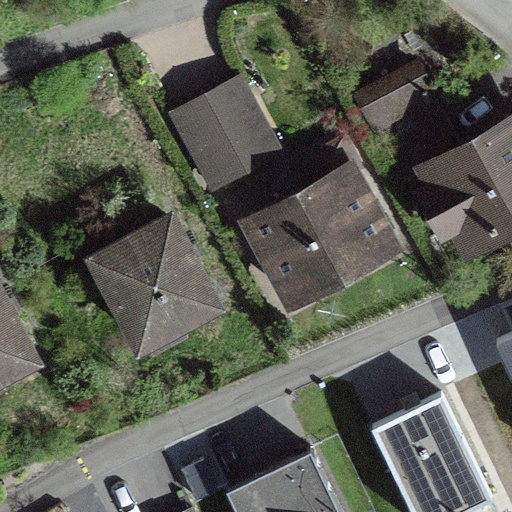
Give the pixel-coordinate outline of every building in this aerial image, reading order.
[(225,89),(178,112),(212,178),(258,155),(225,89)] [(511,114),(396,168),(441,264),(511,230),(511,114)] [(341,172),(246,223),(288,301),(383,251),(341,172)] [(167,220),(103,250),(147,346),(211,317),(167,220)] [(0,308),(0,375),(27,362),(0,308)] [(511,334),(503,339),(511,357),(511,334)] [(436,511),(489,488),(442,387),(375,419),(418,511),(436,511)] [(343,511),(311,443),(227,482),(241,511),(343,511)]
